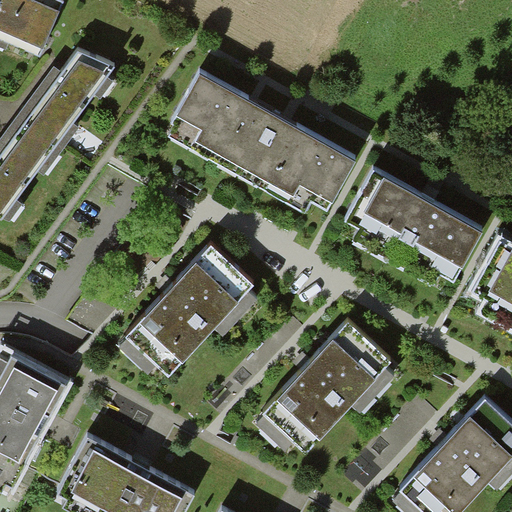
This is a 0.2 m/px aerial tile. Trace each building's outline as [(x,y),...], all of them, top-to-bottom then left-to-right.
[(0,0),(0,28),(38,45),(56,0),(0,0)] [(0,218),(108,69),(77,51),(44,93),(12,133),(0,148),(0,218)] [(352,157),(196,67),(169,115),(174,119),(167,132),(302,209),(308,198),(323,207),(352,157)] [(492,216),(383,156),(355,207),(369,214),(362,227),(447,273),(453,262),(463,268),(492,216)] [(511,229),(509,227),(480,278),(499,288),(494,297),(511,307),(511,229)] [(166,352),(179,364),(222,316),(232,325),(267,287),(259,280),(266,273),(219,231),(126,334),(157,362),(166,352)] [(256,418),(290,449),(306,432),(315,440),(358,394),(367,403),(404,364),(396,357),(402,350),(358,309),(256,418)] [(64,382),(0,349),(0,480),(10,485),(64,382)] [(398,491),(421,511),(438,511),(442,508),(447,511),(457,511),(495,470),(507,481),(511,476),(511,405),(490,386),(398,491)] [(87,433),(53,494),(86,511),(181,511),(193,492),(87,433)]
